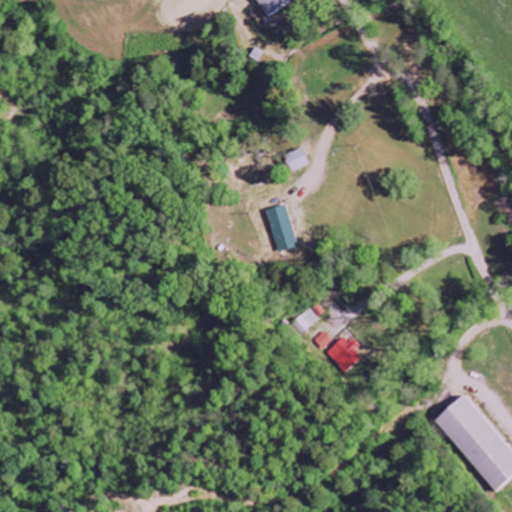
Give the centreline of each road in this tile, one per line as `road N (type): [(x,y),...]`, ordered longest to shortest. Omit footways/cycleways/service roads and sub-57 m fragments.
road 1 (residential): [(368,38),(246,102),(138,196),(87,312),(101,452),(139,511)]
road 2 (residential): [(344,0),(415,94),(470,238),(511,319)]
